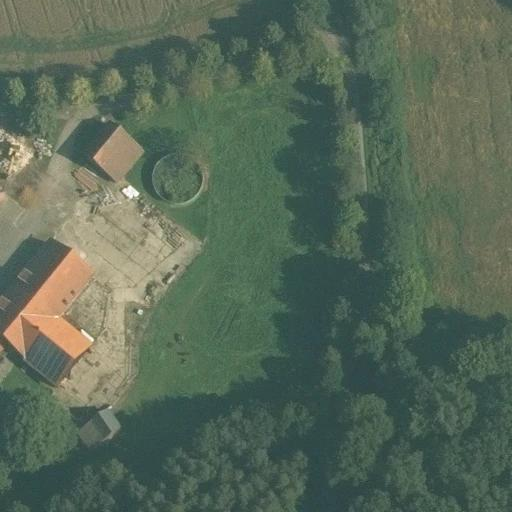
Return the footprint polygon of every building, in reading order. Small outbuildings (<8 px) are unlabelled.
[(109,126),(83,157),(116,184),(142,153),(109,126)] [(0,128),(0,192),(0,193),(31,154),(0,128)] [(200,190),(202,181),(200,171),(194,163),(186,158),(176,156),(167,158),(159,164),(153,172),(152,182),(154,191),(159,199),(168,205),(177,206),(187,204),(195,199),(200,190)] [(50,244),(0,305),(0,341),(6,346),(58,389),(90,349),(57,322),(92,279),(50,244)] [(107,413),(77,434),(90,453),(120,432),(107,413)]
